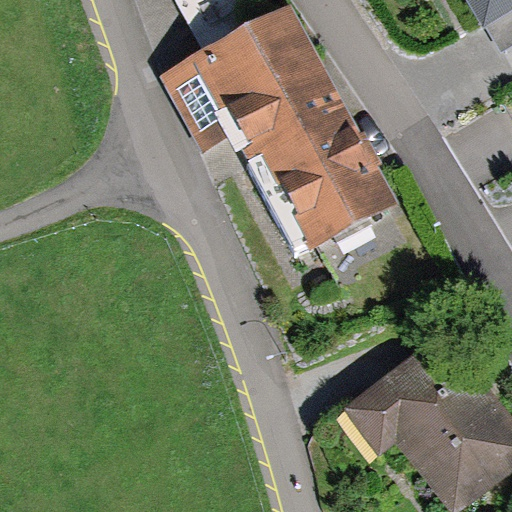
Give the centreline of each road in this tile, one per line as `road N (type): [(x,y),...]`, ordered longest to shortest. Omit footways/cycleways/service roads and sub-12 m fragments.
road 1 (residential): [(168,159),(260,353),(300,511)]
road 2 (residential): [(328,0),(511,302)]
road 3 (residential): [(0,227),(168,159)]
road 4 (residential): [(113,0),(168,159)]
